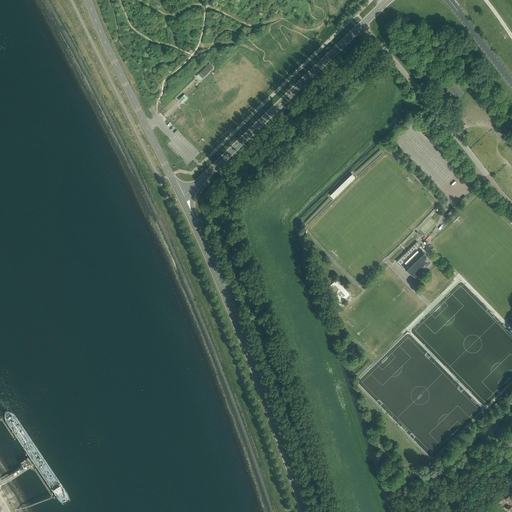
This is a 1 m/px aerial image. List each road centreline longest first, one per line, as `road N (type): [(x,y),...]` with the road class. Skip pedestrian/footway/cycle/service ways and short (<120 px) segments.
road 1 (secondary): [(304,511),(181,198)]
road 2 (secondary): [(181,198),(361,25)]
road 3 (unclassified): [(511,204),(361,25)]
road 4 (unknown): [(350,0),(309,30),(282,18),(250,25),(199,4),(165,13),(140,0)]
road 5 (tertiary): [(181,198),(87,0)]
